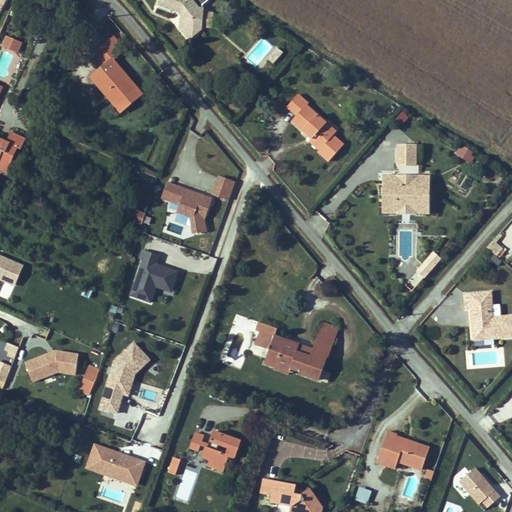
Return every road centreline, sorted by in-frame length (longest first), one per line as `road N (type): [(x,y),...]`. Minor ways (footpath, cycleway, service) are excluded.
road 1 (unclassified): [(112,0),(511,467)]
road 2 (unknown): [(275,398),(340,419),(356,414),(511,203)]
road 3 (unknown): [(258,170),(159,436),(140,443)]
